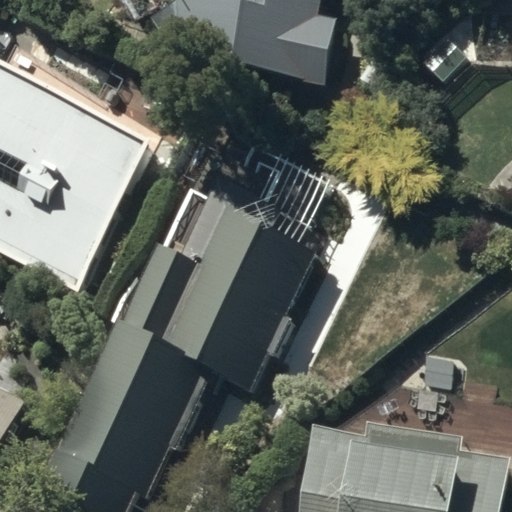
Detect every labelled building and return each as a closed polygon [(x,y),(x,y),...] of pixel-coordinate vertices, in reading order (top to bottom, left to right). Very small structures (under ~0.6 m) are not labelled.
[(183,44),(182,53),(283,76),(292,38),(310,42),(319,0),(192,0),(191,3),(168,17),(183,44)] [(6,57),(0,68),(0,247),(88,297),(102,291),(143,218),(129,210),(165,146),(6,57)] [(44,485),(94,511),(141,511),(214,373),(256,395),(329,254),(307,242),(337,184),(269,148),(245,194),(230,186),(196,252),(176,242),(153,286),(140,279),(117,323),(126,327),(44,485)] [(0,473),(37,399),(0,380),(0,473)] [(510,511),(511,504),(511,459),(469,453),(472,438),(378,422),(375,434),(330,427),(315,511),(510,511)]
